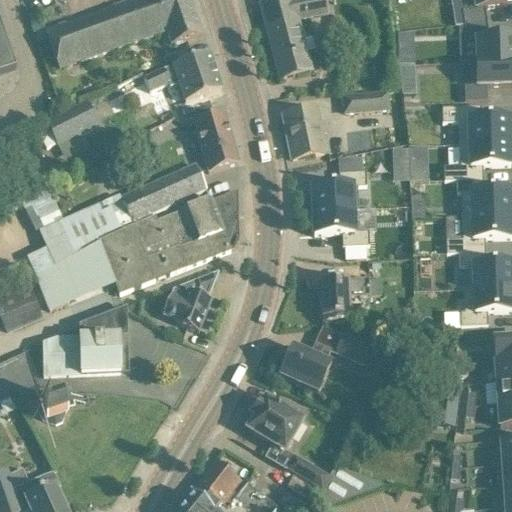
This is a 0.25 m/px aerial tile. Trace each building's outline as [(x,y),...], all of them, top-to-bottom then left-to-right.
[(142,0),(45,34),(52,52),(59,72),(167,36),(172,49),(182,45),(201,38),(187,0),(142,0)] [(311,74),(298,22),(327,17),(323,0),(293,0),(291,1),(291,0),(290,0),(260,8),(280,82),(311,74)] [(462,14),(464,28),(469,28),(487,27),(485,12),(511,7),(511,0),(467,0),(469,13),(462,14)] [(0,76),(16,71),(0,24),(0,76)] [(476,44),(477,66),(477,67),(511,65),(511,41),(487,43),(487,27),(469,28),(464,28),(464,29),(464,31),(465,45),(476,44)] [(398,69),(410,68),(410,56),(398,57),(398,69)] [(171,86),(172,89),(181,86),(187,106),(222,94),(210,57),(173,69),(173,70),(166,72),(166,71),(142,79),(147,93),(171,86)] [(511,65),(477,67),(477,66),(470,66),(471,90),(464,90),(464,106),(487,105),(487,91),(511,89),(511,65)] [(414,84),(400,85),(402,98),(415,98),(414,84)] [(345,117),(390,113),(388,98),(343,101),(345,117)] [(86,104),(45,125),(57,151),(99,129),(86,104)] [(480,110),(441,111),(442,125),(458,125),(459,148),(510,146),(509,122),(481,123),(480,110)] [(292,163),(312,159),(325,157),(316,112),(287,118),(292,145),(289,145),(292,163)] [(210,176),(219,173),(239,167),(224,118),(196,127),(210,176)] [(460,171),(443,171),(443,185),(455,185),(483,184),(482,171),(510,170),(510,146),(459,148),(460,171)] [(409,154),(393,154),(393,167),(409,167),(409,154)] [(46,252),(26,260),(34,276),(52,267),(99,246),(156,219),(207,195),(195,169),(122,203),(120,199),(62,226),(43,235),(39,236),(46,252)] [(338,192),(311,193),(312,217),(354,215),(358,215),(357,192),(365,191),(365,177),(338,178),(338,192)] [(483,184),(455,185),(456,199),(461,199),(461,221),(511,220),(511,196),(483,197),(483,184)] [(156,219),(99,246),(115,288),(119,298),(230,255),(214,212),(211,204),(211,203),(192,210),(183,213),(184,215),(158,225),(156,219)] [(354,215),(312,217),(313,241),(340,240),(341,253),(368,252),(367,238),(355,238),(354,215)] [(462,244),(445,244),(446,258),(458,258),(485,257),(484,245),(511,243),(511,229),(511,220),(461,221),(462,244)] [(485,257),(458,258),(458,272),(468,271),(469,293),(469,294),(511,292),(511,268),(485,269),(485,257)] [(52,267),(34,276),(36,281),(50,315),(68,307),(52,267)] [(177,325),(175,328),(198,337),(211,303),(206,301),(209,295),(210,295),(218,274),(172,294),(162,319),(177,325)] [(368,285),(368,282),(337,284),(337,283),(333,283),(333,284),(320,285),(322,321),(349,320),(348,302),(369,301),(369,299),(368,285)] [(380,284),(368,285),(369,299),(369,301),(381,300),(380,284)] [(464,316),(460,316),(460,331),(487,330),(487,317),(511,316),(511,292),(469,294),(469,293),(463,293),(464,316)] [(0,321),(6,336),(43,321),(31,293),(0,305),(0,321)] [(42,348),(43,379),(100,378),(120,378),(119,342),(125,341),(125,343),(127,343),(125,312),(79,329),(79,342),(56,343),(42,348)] [(409,313),(394,314),(395,326),(409,326),(409,313)] [(365,371),(373,353),(343,341),(335,359),(365,371)] [(495,366),(511,364),(511,341),(493,343),(495,366)] [(325,366),(331,354),(315,346),(310,358),(293,351),(280,381),(317,398),(325,380),(316,376),(322,365),(325,366)] [(457,368),(465,368),(464,356),(456,356),(457,368)] [(10,360),(0,365),(0,420),(18,412),(6,389),(21,381),(10,360)] [(440,375),(453,377),(455,364),(442,362),(440,375)] [(511,364),(495,366),(496,387),(511,386),(511,364)] [(465,368),(457,368),(458,380),(466,380),(465,368)] [(511,407),(511,386),(496,387),(498,409),(511,407)] [(454,434),(460,396),(438,393),(433,431),(454,434)] [(466,409),(474,410),(476,398),(467,397),(466,409)] [(56,429),(62,426),(67,412),(64,406),(50,401),(45,404),(40,418),(42,423),(56,429)] [(285,415),(266,403),(263,407),(260,405),(251,418),(255,421),(248,433),(284,455),(302,425),(299,423),(301,419),(287,411),(285,415)] [(511,407),(498,409),(499,431),(511,430),(511,407)] [(473,422),(474,410),(466,409),(465,422),(473,422)] [(497,468),(497,469),(511,467),(511,445),(502,446),(503,468),(497,468)] [(453,459),(452,471),(460,472),(461,460),(453,459)] [(223,511),(243,486),(215,465),(196,491),(223,511)] [(499,490),(511,489),(511,467),(497,469),(499,490)] [(0,511),(64,511),(55,490),(39,498),(34,488),(30,490),(28,486),(21,471),(7,478),(6,474),(0,476),(0,511)] [(322,496),(316,503),(319,511),(325,511),(387,489),(336,471),(330,481),(322,494),(323,495),(323,496),(322,496)] [(458,484),(460,472),(452,471),(450,483),(458,484)] [(308,486),(322,494),(330,481),(316,472),(308,486)] [(314,492),(293,480),(287,490),(308,502),(314,492)] [(274,511),(275,511),(247,488),(227,511),(223,511),(196,491),(179,511),(274,511)] [(505,491),(506,511),(511,511),(511,489),(499,490),(499,491),(505,491)] [(301,511),(305,507),(284,495),(278,505),(290,511),(301,511)] [(456,502),(454,511),(462,511),(464,503),(456,502)]
